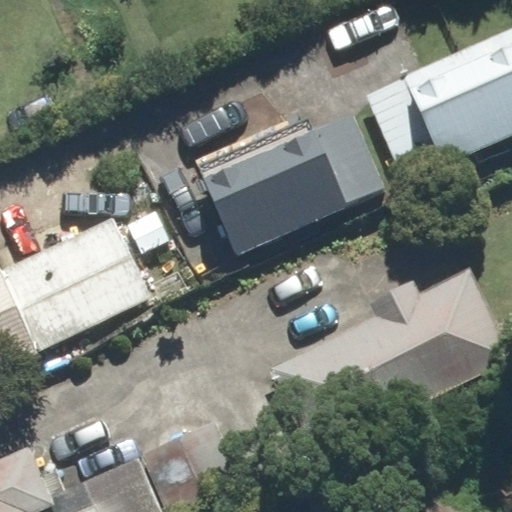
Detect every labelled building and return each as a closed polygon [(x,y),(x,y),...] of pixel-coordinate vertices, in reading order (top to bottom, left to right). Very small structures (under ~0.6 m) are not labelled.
[(511,34),(368,98),(409,191),(511,145),(511,34)] [(207,177),(244,259),(397,192),(360,110),(207,177)] [(114,198),(0,247),(0,382),(163,311),(114,198)] [(398,297),(405,314),(272,373),(314,470),(511,381),(511,354),(479,281),(430,302),(423,286),(398,297)] [(72,494),(48,443),(0,466),(0,511),(170,511),(145,459),(72,494)]
